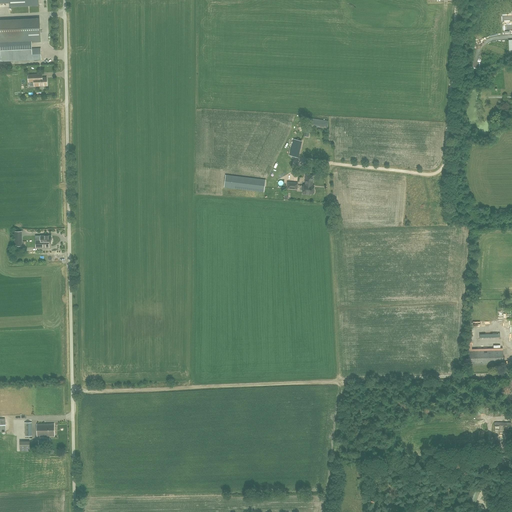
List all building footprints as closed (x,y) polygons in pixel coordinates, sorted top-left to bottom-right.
[(0,61),(41,60),(41,49),(31,49),(31,43),(40,42),(40,19),(0,20),(0,61)] [(40,78),(39,75),(28,75),(29,82),(34,82),(35,86),(47,86),(46,78),(40,78)] [(327,129),(328,121),(308,118),(306,126),(327,129)] [(298,158),(302,142),(293,140),(289,156),(298,158)] [(264,193),(265,180),(225,175),(224,188),(264,193)] [(305,185),(312,186),(312,182),(313,182),(313,176),(306,175),(305,185)] [(314,190),(314,187),(314,186),(312,186),(305,185),(303,185),(303,194),(310,195),(310,194),(313,194),(313,193),(314,193),(314,190)] [(52,240),(51,239),(51,236),(41,236),(41,241),(36,241),(36,248),(49,248),(49,244),(51,244),(51,242),(52,242),(52,240)] [(468,365),(503,364),(502,351),(468,352),(468,365)] [(37,436),(54,436),(54,424),(37,425),(37,436)] [(29,442),(26,442),(20,442),(20,452),(30,451),(29,442)] [(474,507),(475,503),(481,489),(472,486),(465,503),(474,507)]
